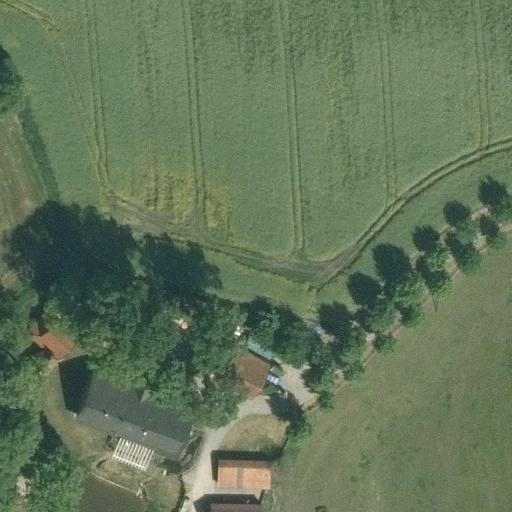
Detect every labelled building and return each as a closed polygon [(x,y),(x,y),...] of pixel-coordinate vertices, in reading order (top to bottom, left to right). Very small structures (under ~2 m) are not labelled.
[(65,359),(82,338),(63,323),(47,344),(65,359)] [(0,376),(0,383),(19,396),(49,350),(26,336),(0,376)] [(304,377),(237,340),(218,375),(284,412),(304,377)] [(178,451),(196,402),(102,368),(84,416),(178,451)] [(278,458),(225,458),(224,490),(278,490),(278,458)] [(266,511),(267,504),(217,503),(216,511),(266,511)]
